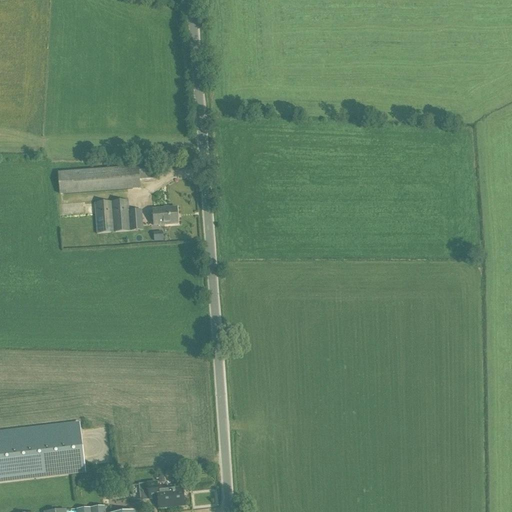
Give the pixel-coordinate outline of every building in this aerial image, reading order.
[(134,168),(59,174),(60,195),(140,189),(139,180),(157,179),(156,163),(133,165),(134,168)] [(128,202),(94,204),(96,235),(143,231),(142,211),(129,212),(128,202)] [(176,208),(153,210),(154,226),(177,224),(176,208)] [(0,435),(0,485),(83,476),(78,426),(0,435)] [(156,483),(147,484),(149,500),(157,499),(158,509),(183,506),(182,490),(157,492),(156,483)]
